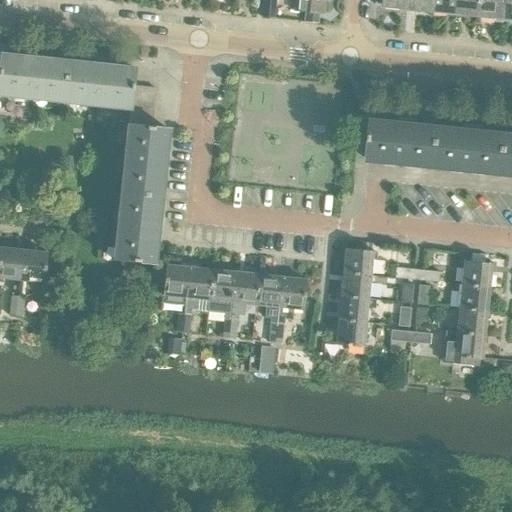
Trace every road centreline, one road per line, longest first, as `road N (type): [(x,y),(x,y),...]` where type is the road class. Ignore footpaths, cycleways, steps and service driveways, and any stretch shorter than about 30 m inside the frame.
road 1 (residential): [(199,41),(190,117),(207,138),(204,207),(370,228)]
road 2 (tertiary): [(0,18),(199,41)]
road 3 (residential): [(370,228),(375,188),(387,177),(511,190)]
road 4 (tertiary): [(350,58),(511,77)]
road 5 (tertiary): [(199,41),(350,58)]
road 6 (residential): [(370,228),(511,242)]
